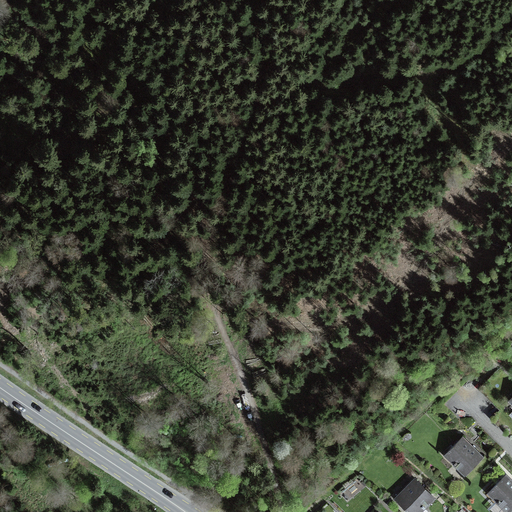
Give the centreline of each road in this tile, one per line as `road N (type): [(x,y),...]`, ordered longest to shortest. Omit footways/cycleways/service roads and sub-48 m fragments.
road 1 (track): [(283,511),(209,261),(256,81),(241,0)]
road 2 (track): [(215,221),(83,72),(0,10)]
road 3 (primary): [(186,511),(0,387)]
